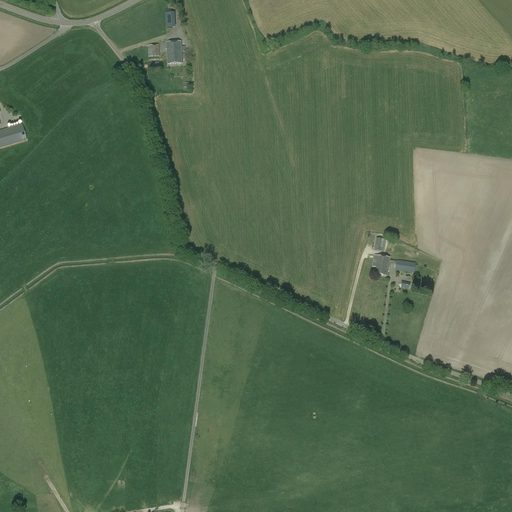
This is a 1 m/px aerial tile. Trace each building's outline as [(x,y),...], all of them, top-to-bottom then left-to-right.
[(166,28),(176,27),(175,13),(165,13),(166,28)] [(185,47),(181,47),(181,42),(167,43),(168,65),(182,64),(182,52),(186,52),(185,47)] [(161,52),(159,52),(159,45),(148,46),(148,57),(161,57),(161,52)] [(152,71),(160,70),(159,62),(151,63),(152,71)] [(0,131),(0,148),(26,141),(22,125),(0,131)] [(382,248),(384,240),(376,238),(374,251),(381,252),(381,248),(382,248)] [(374,256),(373,263),(376,264),(388,266),(389,258),(374,256)] [(415,264),(397,261),(396,270),(414,273),(415,264)] [(376,264),(373,263),(372,267),(376,268),(375,274),(387,276),(388,266),(376,264)] [(402,281),(401,287),(410,289),(411,283),(402,281)]
